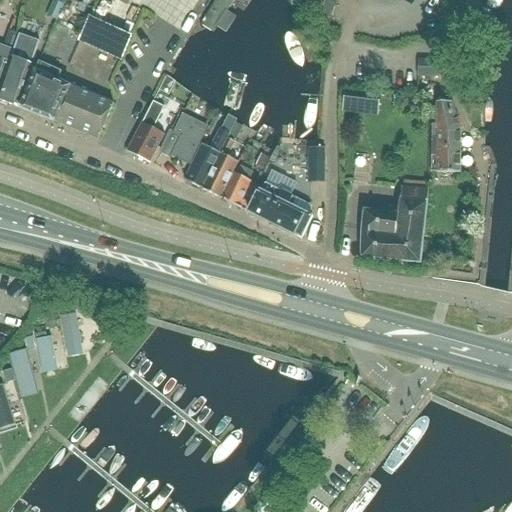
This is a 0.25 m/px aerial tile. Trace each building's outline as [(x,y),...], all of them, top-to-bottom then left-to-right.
[(43,57),(69,64),(76,37),(50,30),(43,57)] [(9,32),(2,51),(13,55),(19,36),(9,32)] [(6,71),(0,90),(0,103),(16,109),(31,68),(39,43),(19,36),(13,55),(11,60),(6,71)] [(417,78),(443,79),(443,62),(418,61),(417,78)] [(54,125),(69,90),(70,88),(74,78),(39,65),(37,70),(19,110),(54,125)] [(69,90),(54,125),(98,142),(112,109),(69,90)] [(153,131),(165,109),(154,103),(142,126),(141,125),(139,129),(127,153),(149,165),(164,137),(153,131)] [(431,126),(432,142),(431,149),(460,150),(460,130),(453,104),(436,104),(436,110),(432,110),(431,126)] [(189,166),(202,139),(208,128),(186,116),(182,114),(173,132),(171,132),(160,154),(171,160),(172,158),(189,166)] [(231,132),(227,139),(236,143),(243,128),(235,124),(231,132)] [(227,140),(227,139),(231,132),(224,128),(213,152),(202,147),(184,183),(202,192),(227,140)] [(227,140),(202,192),(219,200),(237,164),(226,159),(234,144),(227,140)] [(431,173),(462,176),(461,150),(460,150),(431,149),(431,158),(431,173)] [(324,150),(307,150),(307,183),(324,183),(324,150)] [(245,213),(256,187),(233,175),(220,200),(245,213)] [(248,214),(300,239),(310,218),(308,217),(310,211),(291,201),(292,199),(265,187),(262,194),(259,192),(248,214)] [(362,260),(421,264),(427,191),(400,189),(398,211),(394,211),(393,216),(363,214),(362,235),(362,260)] [(78,318),(63,320),(68,357),(84,355),(78,318)] [(53,337),(38,340),(44,373),(59,370),(53,337)] [(29,349),(12,354),(24,398),(41,394),(29,349)] [(6,384),(0,385),(0,424),(2,429),(18,424),(6,384)] [(274,511),(258,503),(253,511),(254,511),(274,511)]
